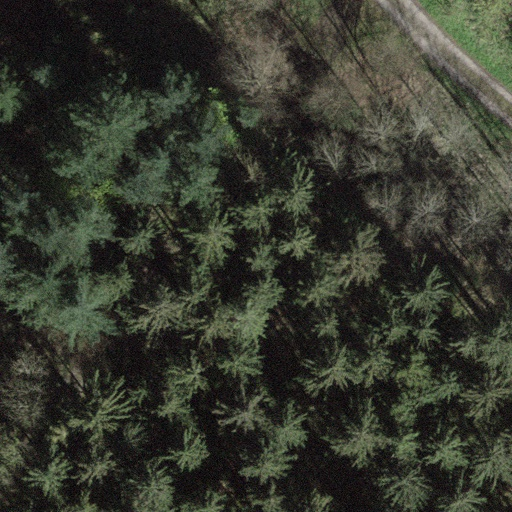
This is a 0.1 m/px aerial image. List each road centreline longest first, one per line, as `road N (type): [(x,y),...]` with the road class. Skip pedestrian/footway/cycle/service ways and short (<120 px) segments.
road 1 (track): [(123,511),(276,259),(375,0)]
road 2 (track): [(381,0),(511,107)]
